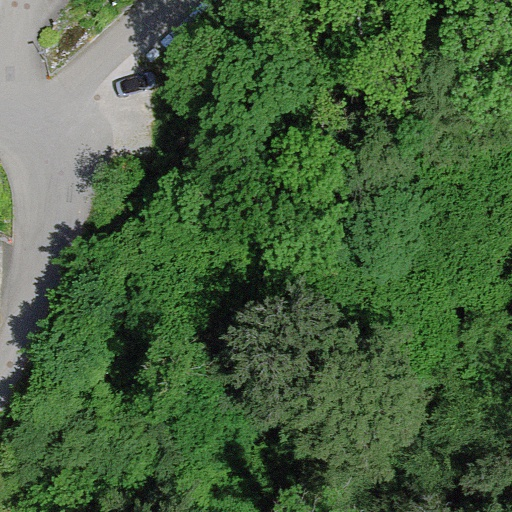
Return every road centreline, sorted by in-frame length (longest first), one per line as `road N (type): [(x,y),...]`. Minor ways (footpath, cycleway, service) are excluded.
road 1 (residential): [(30,117),(52,179),(52,233),(0,364)]
road 2 (residential): [(30,117),(174,0)]
